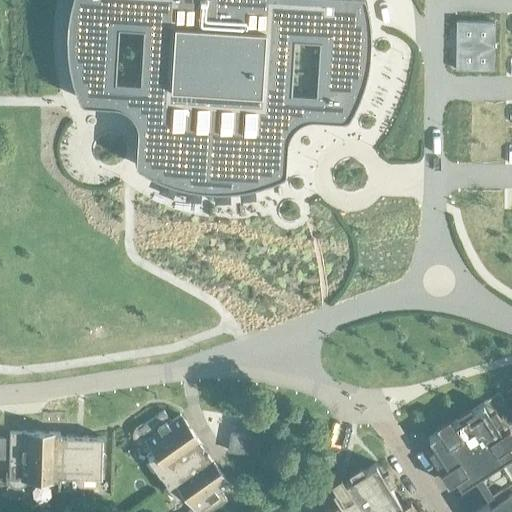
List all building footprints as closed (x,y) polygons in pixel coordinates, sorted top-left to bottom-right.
[(65,17),(65,32),(66,46),(67,60),(70,74),(75,88),(78,95),(79,96),(79,97),(80,98),(81,98),(82,99),(83,99),(84,99),(108,101),(134,102),(135,145),(134,158),(134,159),(134,160),(135,161),(135,162),(136,163),(137,163),(146,169),(150,171),(159,175),(172,180),(186,183),(201,185),(215,186),(229,186),(243,184),(258,181),(271,176),(281,172),(282,172),(283,171),(284,170),(284,169),(285,167),(286,149),(288,112),(337,115),(342,115),(343,115),(345,115),(346,114),(347,113),(347,112),(348,111),(352,105),(358,92),(363,78),(366,65),(369,50),(369,36),(331,34),(332,0),(68,0),(68,3),(65,17)] [(457,17),(456,68),(493,68),(494,18),(457,17)] [(428,437),(434,446),(428,450),(436,462),(442,458),(446,465),(438,470),(446,483),(454,478),(460,487),(474,477),(489,501),(475,511),(511,511),(511,475),(502,460),(511,453),(511,448),(508,443),(511,440),(511,431),(508,426),(500,431),(496,423),(502,420),(494,407),(488,411),(482,402),(471,409),(468,405),(456,413),(459,417),(451,422),(448,416),(435,424),(439,430),(428,437)] [(149,441),(156,452),(149,457),(178,497),(186,492),(200,511),(207,511),(228,497),(221,488),(230,481),(180,413),(171,419),(163,409),(138,427),(137,428),(135,433),(136,437),(139,441),(144,443),(149,441)] [(22,431),(9,431),(9,476),(11,481),(15,484),(20,484),(24,482),(26,477),(59,478),(59,474),(61,475),(101,475),(101,460),(105,459),(106,456),(105,452),(102,451),(102,435),(62,434),(60,434),(60,431),(22,430),(22,431)] [(230,430),(227,451),(247,454),(250,434),(230,430)] [(364,470),(360,464),(348,471),(352,478),(345,482),(340,474),(330,481),(334,488),(331,490),(339,502),(324,511),(415,511),(417,511),(409,498),(401,503),(389,484),(395,480),(387,467),(381,471),(375,462),(364,470)]
